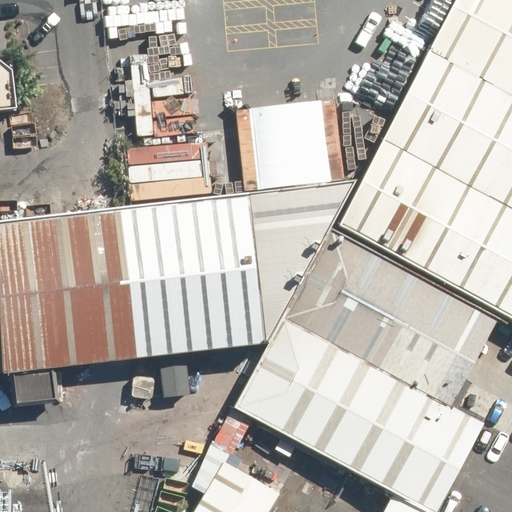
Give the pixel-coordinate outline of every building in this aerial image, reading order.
[(511,0),(453,0),(427,50),(511,95),(511,0)] [(511,95),(427,50),(381,134),(511,204),(511,95)] [(0,116),(20,114),(15,69),(0,57),(0,116)] [(511,204),(381,134),(330,229),(511,326),(511,204)] [(364,160),(0,204),(0,347),(279,321),(364,160)] [(330,229),(281,318),(449,409),(498,319),(330,229)] [(449,409),(281,318),(235,403),(434,511),(480,425),(449,409)] [(250,511),(276,472),(219,437),(171,511),(250,511)] [(416,511),(363,482),(345,511),(416,511)]
